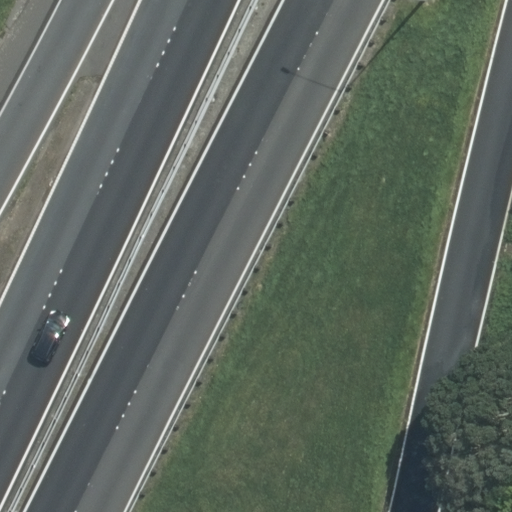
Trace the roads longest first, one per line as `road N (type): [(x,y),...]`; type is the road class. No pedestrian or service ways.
road 1 (motorway): [(334,0),(73,511)]
road 2 (motorway): [(0,396),(185,0)]
road 3 (motorway): [(511,102),(411,511)]
road 4 (motorway): [(0,134),(71,0)]
